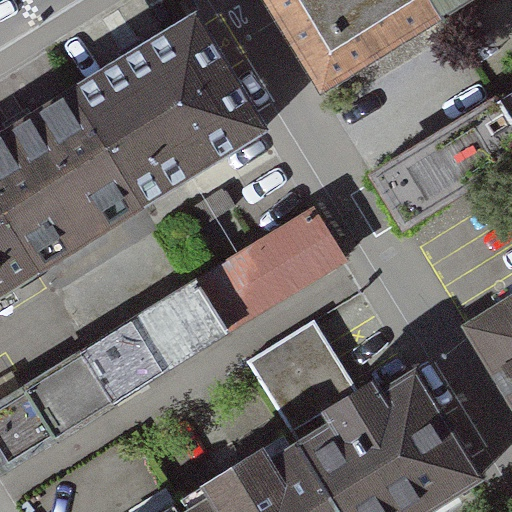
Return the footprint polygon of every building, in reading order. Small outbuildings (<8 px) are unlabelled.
[(420,0),(265,0),(324,93),(436,23),(420,0)] [(420,0),(436,23),(473,0),(420,0)] [(181,8),(65,77),(136,195),(252,125),(181,8)] [(65,77),(0,116),(0,229),(21,264),(136,195),(65,77)] [(511,86),(473,110),(506,165),(511,161),(511,86)] [(473,110),(358,179),(392,234),(506,165),(473,110)] [(306,207),(240,248),(275,304),(341,264),(306,207)] [(0,229),(0,276),(21,264),(0,229)] [(222,337),(275,304),(240,248),(186,281),(222,337)] [(110,406),(222,337),(186,281),(75,351),(110,406)] [(511,288),(475,311),(511,372),(511,288)] [(0,474),(110,406),(75,351),(0,396),(0,474)] [(400,354),(286,426),(341,511),(416,511),(477,473),(400,354)] [(341,511),(286,426),(173,499),(180,511),(341,511)] [(180,511),(173,499),(152,511),(180,511)]
